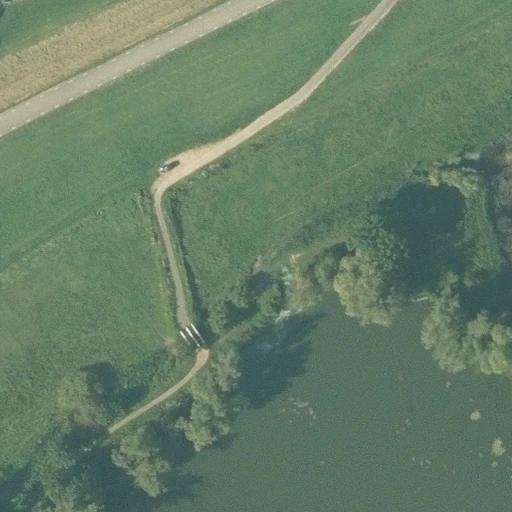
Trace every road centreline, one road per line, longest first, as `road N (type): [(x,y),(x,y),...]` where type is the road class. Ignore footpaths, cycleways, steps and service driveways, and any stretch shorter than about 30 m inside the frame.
road 1 (unclassified): [(252,0),(0,127)]
road 2 (unclassified): [(299,98),(390,0)]
